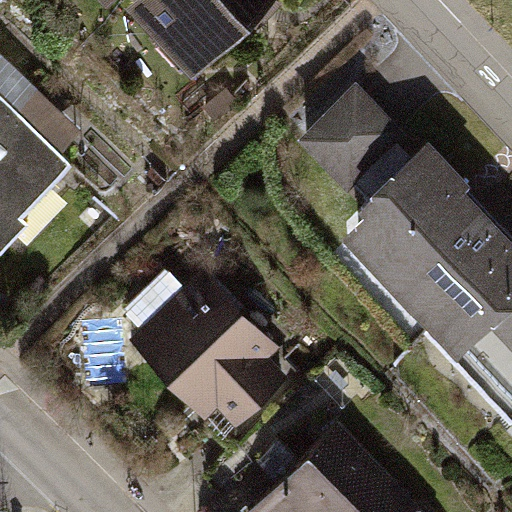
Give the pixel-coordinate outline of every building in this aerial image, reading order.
[(80,0),(109,30),(127,16),(141,0),(80,0)] [(282,0),(142,0),(127,16),(209,95),(293,10),(282,0)] [(0,140),(22,116),(0,96),(0,140)] [(78,172),(22,116),(0,140),(0,246),(2,248),(78,172)] [(511,273),(511,236),(437,153),(337,246),(431,349),(511,273)] [(273,345),(203,272),(123,347),(193,421),(273,345)] [(511,273),(431,349),(511,433),(511,273)] [(434,511),(441,506),(343,412),(250,509),(252,511),(434,511)]
